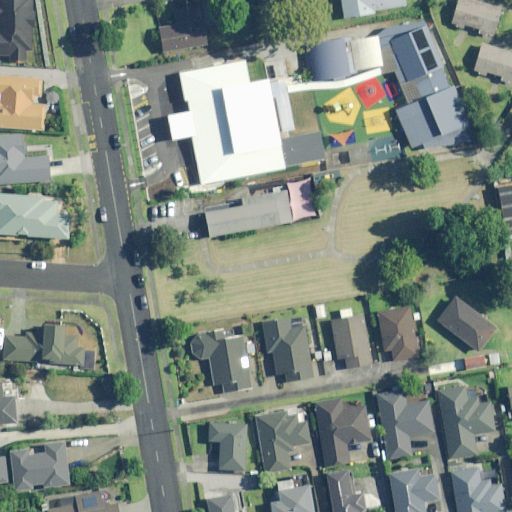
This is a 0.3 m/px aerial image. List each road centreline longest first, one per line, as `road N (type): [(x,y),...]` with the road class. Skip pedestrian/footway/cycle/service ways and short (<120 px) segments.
road 1 (residential): [(80,0),(126,277)]
road 2 (residential): [(126,277),(167,511)]
road 3 (residential): [(0,271),(126,277)]
